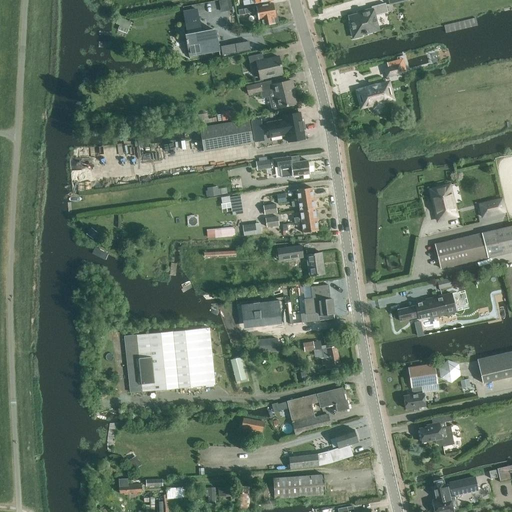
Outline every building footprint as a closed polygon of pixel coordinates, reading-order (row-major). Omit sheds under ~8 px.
[(226,0),(227,1),(219,2),(221,13),(233,11),(230,0),(226,0)] [(273,3),(256,7),(238,10),(239,16),(257,12),(260,26),(272,24),(271,17),(277,16),(276,10),(275,10),(273,3)] [(353,29),(351,29),(353,38),(362,36),(362,34),(378,30),(375,15),(388,12),(385,3),(372,7),(372,9),(363,11),(363,13),(350,17),(353,29)] [(189,57),(220,51),(216,29),(201,32),(198,9),(183,12),(187,34),(185,35),(189,57)] [(235,16),(228,17),(230,25),(236,24),(235,16)] [(260,79),(283,73),(279,57),(264,60),(262,53),(248,57),(250,64),(257,63),(260,79)] [(387,77),(401,73),(399,65),(385,69),(387,77)] [(272,80),(260,83),(247,86),(249,94),(274,89),(278,108),(296,104),(292,89),(293,89),(291,80),(273,85),(272,80)] [(357,91),(361,108),(373,104),(374,108),(376,108),(380,107),(382,106),(381,102),(389,100),(385,83),(376,86),(375,85),(370,87),(357,91)] [(221,113),(223,122),(236,119),(235,111),(221,113)] [(288,142),(305,139),(304,129),(305,129),(304,121),(302,122),(300,112),(283,115),(284,119),(267,122),(270,137),(287,134),(288,142)] [(262,118),(252,120),(255,141),(265,139),(262,118)] [(249,120),(200,128),(204,151),(253,143),(249,120)] [(186,143),(156,148),(159,164),(189,158),(186,143)] [(274,167),(280,166),(282,178),(310,174),(308,161),(291,163),(291,164),(288,164),(287,157),(273,159),(274,167)] [(256,163),(257,171),(272,169),(271,160),(256,163)] [(208,196),(221,194),(220,185),(207,187),(208,196)] [(438,221),(457,216),(450,185),(430,190),(438,221)] [(297,190),(299,201),(314,199),(312,188),(297,190)] [(222,197),(224,211),(233,209),(234,213),(244,212),(241,194),(222,197)] [(277,195),(279,204),(287,202),(285,194),(277,195)] [(292,207),(299,206),(300,211),(315,209),(314,199),(299,201),(292,202),(292,207)] [(481,204),(484,217),(506,211),(503,199),(481,204)] [(277,213),(276,205),(264,206),(265,215),(277,213)] [(294,218),(295,223),(295,224),(302,223),(302,222),(317,220),(315,209),(300,211),(301,217),(294,218)] [(266,219),(267,227),(279,226),(277,218),(266,219)] [(318,231),(317,220),(302,222),(302,223),(303,233),(318,231)] [(244,236),(262,234),(261,223),(242,226),(244,236)] [(235,225),(208,228),(208,237),(236,235),(235,225)] [(441,268),(500,255),(500,256),(511,252),(511,226),(435,244),(441,268)] [(100,234),(92,228),(87,234),(94,240),(100,234)] [(277,249),(279,261),(303,258),(300,246),(277,249)] [(310,276),(325,274),(322,253),(307,255),(310,276)] [(438,281),(440,289),(449,286),(449,285),(453,284),(451,278),(438,281)] [(419,319),(455,310),(451,293),(434,297),(434,299),(415,304),(415,305),(398,309),(399,315),(398,316),(399,319),(400,319),(400,321),(418,317),(419,319)] [(507,308),(505,295),(497,297),(499,309),(507,308)] [(320,315),(334,314),(332,299),(313,301),(312,296),(294,298),(294,300),(296,313),(314,311),(314,310),(319,309),(320,315)] [(245,309),(245,314),(247,333),(287,331),(286,306),(245,309)] [(230,313),(221,314),(222,323),(231,322),(230,313)] [(245,314),(235,314),(235,325),(239,325),(239,331),(226,331),(226,339),(247,339),(245,314)] [(209,328),(137,335),(123,336),(128,394),(136,393),(143,392),(143,391),(215,385),(209,328)] [(275,337),(253,338),(254,352),(276,350),(275,337)] [(305,351),(313,350),(314,354),(317,353),(318,357),(320,356),(321,359),(323,366),(325,365),(326,370),(340,367),(336,346),(327,348),(327,345),(318,346),(318,344),(314,345),(313,341),(303,343),(305,351)] [(511,351),(477,360),(483,384),(511,377),(511,351)] [(235,382),(246,379),(240,357),(229,360),(235,382)] [(439,363),(442,380),(462,377),(459,360),(439,363)] [(411,388),(412,388),(413,395),(404,396),(406,409),(425,406),(423,393),(421,386),(438,384),(435,364),(408,368),(411,388)] [(312,368),(301,371),(304,379),(314,377),(312,368)] [(338,412),(349,409),(347,400),(346,401),(342,388),(288,401),(296,435),(331,427),(328,414),(315,417),(311,404),(319,402),(320,408),(336,404),(338,412)] [(454,420),(453,414),(444,416),(445,422),(454,420)] [(241,427),(253,429),(263,431),(265,422),(243,419),(241,427)] [(439,422),(433,424),(433,426),(419,428),(422,442),(435,440),(435,441),(436,443),(438,445),(440,445),(442,445),(443,446),(454,444),(450,425),(440,427),(439,422)] [(358,442),(354,430),(335,436),(339,448),(350,445),(358,442)] [(350,445),(339,448),(334,450),(329,451),(318,454),(289,457),(290,469),(318,466),(332,463),(353,456),(350,445)] [(137,455),(129,460),(135,470),(143,465),(137,455)] [(511,465),(497,469),(500,480),(511,478),(511,481),(511,480),(511,465)] [(491,479),(497,477),(496,470),(489,471),(491,479)] [(275,498),(325,495),(324,474),(273,478),(275,498)] [(449,511),(453,511),(450,497),(478,491),(475,477),(449,483),(449,484),(445,485),(445,484),(433,487),(436,500),(433,501),(435,511),(449,511)] [(125,478),(116,479),(117,494),(139,492),(138,483),(126,484),(125,478)] [(145,487),(164,486),(164,479),(145,479),(145,487)] [(235,508),(250,507),(249,486),(234,486),(235,508)] [(218,497),(234,496),(233,487),(218,488),(218,497)] [(167,500),(184,498),(183,488),(167,490),(167,500)] [(204,504),(216,504),(215,488),(202,488),(202,495),(205,495),(205,499),(204,504)]
